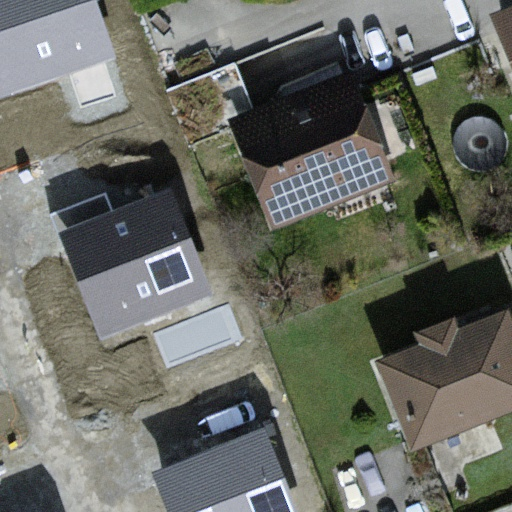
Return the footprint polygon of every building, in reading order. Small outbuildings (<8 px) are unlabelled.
[(97,0),(0,0),(0,86),(5,99),(119,57),(97,0)] [(511,7),(489,15),(511,81),(511,7)] [(216,106),(256,214),(379,169),(339,61),(216,106)] [(171,190),(57,233),(97,340),(211,298),(171,190)] [(511,310),(374,360),(406,449),(511,411),(511,310)] [(297,511),(266,427),(152,470),(167,511),(297,511)]
